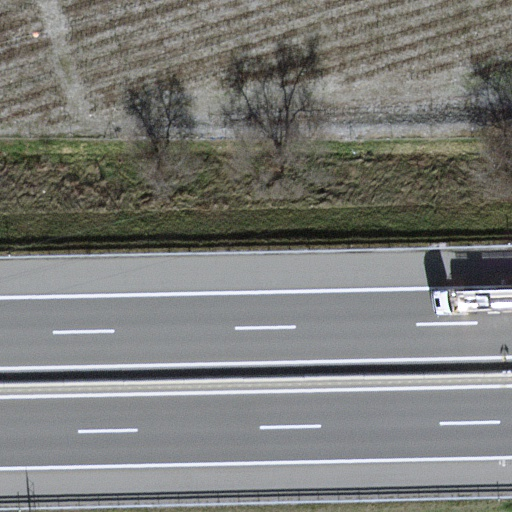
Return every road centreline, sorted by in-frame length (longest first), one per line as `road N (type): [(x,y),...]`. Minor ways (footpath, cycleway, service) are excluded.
road 1 (motorway): [(0,431),(511,422)]
road 2 (motorway): [(511,319),(0,328)]
